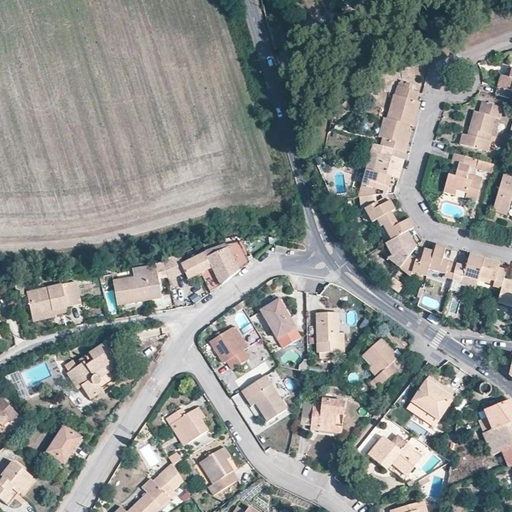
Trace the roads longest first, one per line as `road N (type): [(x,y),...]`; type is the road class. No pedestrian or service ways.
road 1 (residential): [(511,41),(440,73),(408,187),(429,230),(511,254)]
road 2 (tertiary): [(248,0),(309,206),(339,257)]
road 3 (residential): [(181,338),(257,460),(343,511)]
road 4 (residential): [(73,511),(181,338)]
road 5 (residential): [(0,364),(85,330),(182,315),(193,322)]
road 6 (residential): [(193,322),(265,267),(321,268),(339,257)]
road 7 (tertiary): [(339,257),(381,302),(452,348)]
